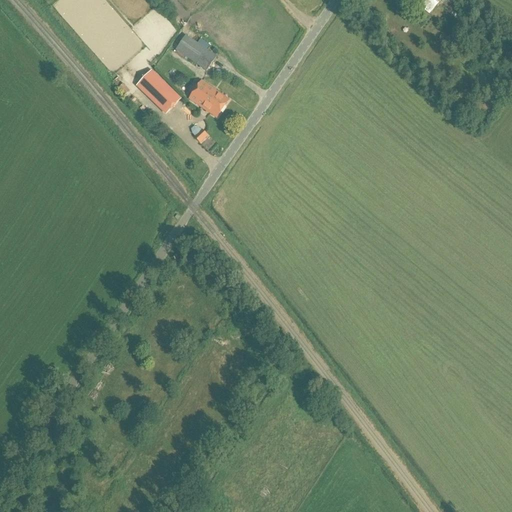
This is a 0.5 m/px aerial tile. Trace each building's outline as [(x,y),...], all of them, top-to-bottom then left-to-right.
[(432,12),(438,4),(432,0),(421,0),(420,2),(432,12)] [(186,36),(175,51),(206,72),(217,57),(186,36)] [(152,71),(144,79),(136,87),(166,115),(182,99),(152,71)] [(216,100),(220,94),(202,82),(190,99),(202,107),(210,95),(216,100)] [(210,95),(202,107),(217,118),(229,100),(220,94),(216,100),(210,95)] [(154,126),(156,117),(149,115),(147,124),(154,126)] [(200,143),(207,136),(201,131),(194,138),(200,143)]
